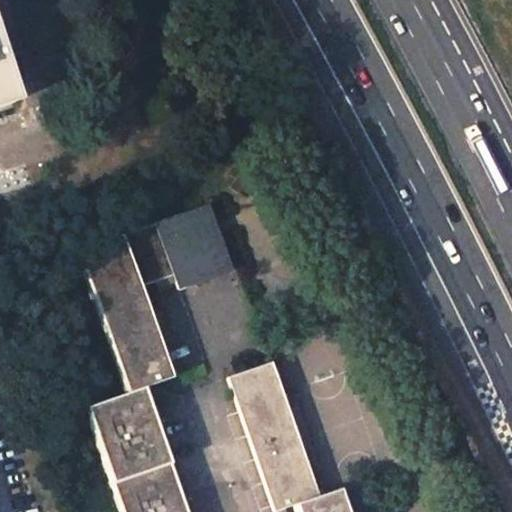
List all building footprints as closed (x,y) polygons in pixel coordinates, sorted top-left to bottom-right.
[(0,109),(10,107),(9,103),(1,106),(0,101),(0,77),(0,109)] [(0,101),(1,106),(9,103),(0,77),(0,101)] [(131,190),(144,229),(153,226),(140,187),(131,190)] [(202,208),(153,226),(144,229),(76,253),(99,320),(125,395),(84,410),(119,511),(181,511),(140,391),(169,380),(138,290),(171,277),(176,291),(224,275),(202,208)] [(341,511),(335,493),(316,499),(270,363),(226,379),(271,511),(278,511),(282,510),(292,507),(293,511),(341,511)]
